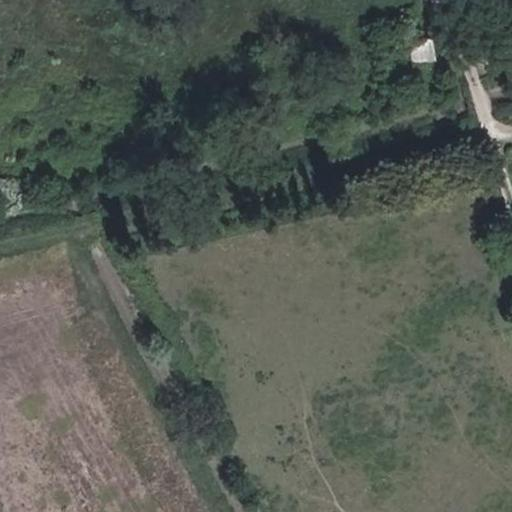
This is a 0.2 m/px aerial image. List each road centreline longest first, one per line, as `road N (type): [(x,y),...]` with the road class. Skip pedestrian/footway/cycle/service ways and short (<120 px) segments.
road 1 (track): [(0,253),(322,170),(501,137)]
road 2 (unclassified): [(501,137),(446,0)]
